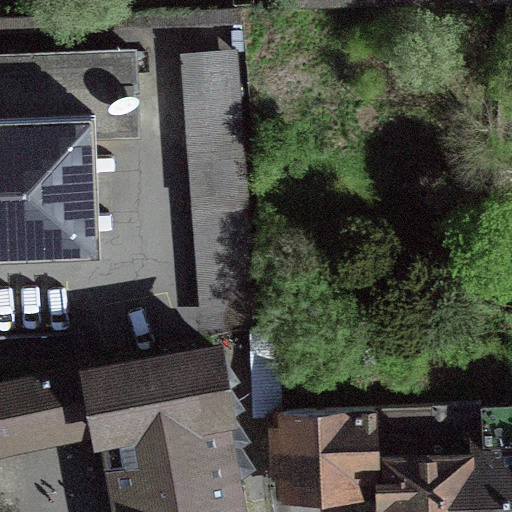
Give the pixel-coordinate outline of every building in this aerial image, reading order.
[(0,249),(100,246),(96,130),(136,129),(133,47),(0,52),(0,249)] [(259,320),(242,51),(191,54),(208,323),(259,320)] [(162,356),(88,370),(97,421),(99,421),(99,422),(101,422),(101,423),(107,454),(118,511),(246,511),(238,467),(238,466),(248,459),(234,437),(243,431),(228,409),(230,408),(228,405),(237,399),(223,378),(232,372),(215,347),(199,350),(194,344),(180,353),(164,349),(162,356)] [(0,437),(97,421),(88,370),(87,364),(0,378),(0,437)] [(431,404),(433,459),(481,457),(480,437),(482,437),(481,399),(431,401),(431,404)] [(374,417),(374,407),(374,404),(283,409),(283,411),(267,412),(270,472),(286,471),(287,486),(359,483),(357,417),(374,417)] [(511,511),(511,435),(482,437),(485,511),(511,511)] [(378,511),(485,511),(482,437),(480,437),(481,457),(433,459),(387,460),(377,461),(378,511)]
